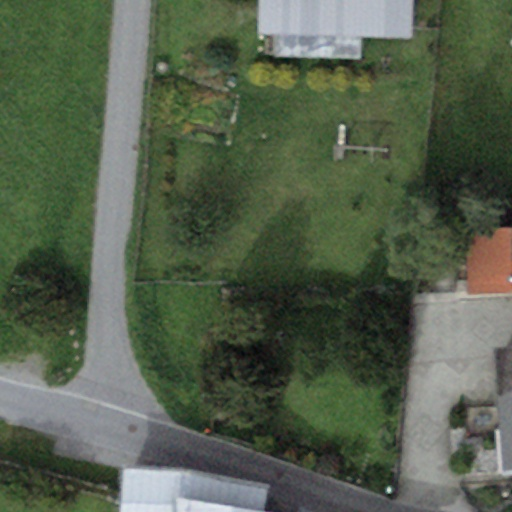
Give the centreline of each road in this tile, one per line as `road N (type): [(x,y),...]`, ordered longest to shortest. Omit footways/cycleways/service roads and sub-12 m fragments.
road 1 (residential): [(122,446),(116,251),(136,0)]
road 2 (residential): [(391,511),(122,446)]
road 3 (residential): [(122,446),(0,404)]
